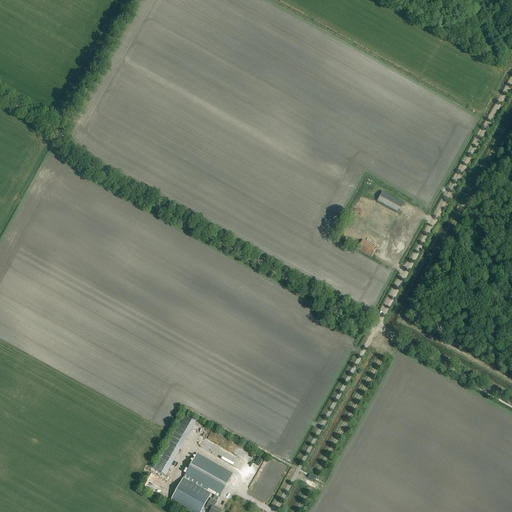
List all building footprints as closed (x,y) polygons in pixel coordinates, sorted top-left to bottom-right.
[(405,205),(383,193),(379,202),(400,214),(405,205)] [(371,257),(377,248),(363,240),(357,250),(371,257)] [(197,420),(186,414),(155,469),(166,475),(197,420)] [(234,443),(223,437),(219,444),(230,450),(234,443)] [(214,507),(232,474),(197,454),(172,499),(194,511),(200,511),(211,493),(215,495),(212,499),(211,499),(205,508),(210,511),(209,511),(221,511),(222,511),(214,507)]
